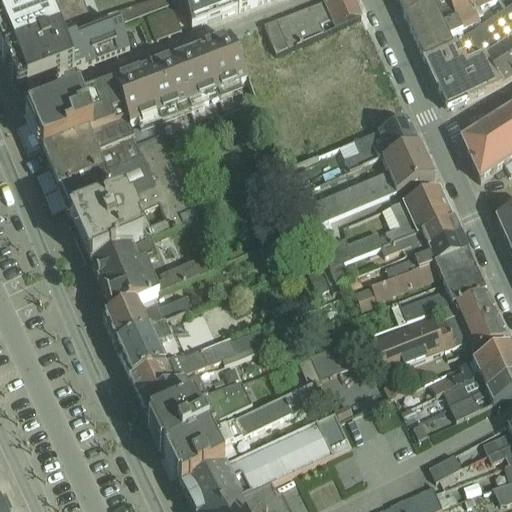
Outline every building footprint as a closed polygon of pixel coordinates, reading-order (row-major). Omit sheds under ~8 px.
[(27,0),(0,9),(0,32),(36,20),(34,16),(71,4),(69,0),(27,0)] [(114,0),(59,18),(56,13),(36,20),(0,32),(0,57),(3,65),(64,35),(119,17),(151,6),(151,5),(166,0),(172,0),(173,0),(172,0),(114,0)] [(0,0),(0,9),(27,0),(0,0)] [(151,6),(119,17),(123,29),(172,10),(168,0),(151,6)] [(179,0),(192,33),(237,15),(231,0),(179,0)] [(340,0),(321,8),(277,25),(288,53),(293,51),(361,21),(354,6),(353,2),(351,0),(340,0)] [(401,0),(396,3),(401,13),(430,0),(401,0)] [(431,0),(430,0),(401,13),(403,18),(434,6),(431,0)] [(445,0),(434,6),(403,18),(414,41),(481,12),(498,4),(496,0),(445,0)] [(454,52),(424,65),(432,83),(445,111),(446,111),(450,112),(451,113),(488,96),(502,90),(511,83),(511,11),(506,15),(454,52)] [(481,12),(414,41),(424,65),(454,52),(449,41),(463,35),(462,32),(481,24),(480,21),(483,19),(481,12)] [(173,15),(149,24),(157,46),(181,37),(181,36),(173,15)] [(361,21),(293,51),(299,65),(302,72),(296,74),(301,83),(306,81),(337,68),(335,64),(373,47),(361,21)] [(277,25),(264,30),(273,53),(275,59),(288,53),(277,25)] [(73,36),(3,65),(15,93),(25,97),(130,56),(119,29),(77,45),(73,36)] [(260,32),(230,44),(242,73),(267,62),(275,59),(273,53),(256,60),(251,50),(265,44),(260,32)] [(230,44),(113,88),(126,125),(129,134),(138,131),(140,138),(162,130),(221,108),(220,107),(242,99),(240,92),(249,88),(243,75),(242,73),(230,44)] [(275,59),(267,62),(272,75),(299,65),(293,51),(288,53),(275,59)] [(267,62),(242,73),(243,75),(249,88),(256,103),(279,93),(272,75),(267,62)] [(301,83),(287,90),(318,163),(355,148),(408,125),(397,100),(396,98),(394,94),(362,108),(349,79),(343,65),(337,68),(307,81),(301,83)] [(30,128),(17,134),(23,148),(25,155),(27,159),(42,157),(126,125),(113,88),(49,113),(27,122),(30,128)] [(279,93),(256,103),(288,176),(318,163),(287,90),(279,93)] [(511,124),(465,153),(489,193),(511,178),(511,124)] [(126,125),(42,157),(50,176),(59,197),(139,162),(136,155),(136,154),(129,134),(126,125)] [(347,171),(343,173),(345,180),(382,164),(419,148),(408,125),(355,148),(359,159),(344,167),(347,171)] [(138,131),(129,134),(136,154),(162,143),(161,142),(166,140),(162,130),(140,138),(138,131)] [(136,154),(136,155),(139,162),(139,165),(149,191),(71,224),(91,269),(150,245),(197,227),(162,143),(136,154)] [(388,179),(309,212),(317,231),(434,182),(419,148),(382,164),(388,179)] [(139,162),(59,197),(67,215),(71,224),(149,191),(139,165),(139,162)] [(302,172),(290,177),(296,193),(309,188),(302,172)] [(50,176),(36,182),(52,221),(67,215),(59,197),(50,176)] [(345,244),(322,254),(324,259),(330,274),(343,268),(353,264),(381,253),(453,224),(439,192),(383,218),(391,237),(386,239),(387,241),(380,244),(378,238),(348,250),(345,244)] [(453,224),(381,253),(385,262),(403,255),(405,262),(414,258),(460,240),(453,224)] [(300,239),(260,256),(265,267),(304,250),(300,239)] [(416,264),(385,275),(390,286),(468,256),(460,240),(414,258),(416,264)] [(150,245),(91,269),(113,320),(138,309),(199,283),(192,268),(159,281),(162,287),(156,289),(146,266),(157,263),(150,245)] [(373,292),(356,299),(362,317),(377,312),(376,308),(441,284),(444,290),(477,276),(468,256),(390,286),(373,292)] [(343,268),(330,274),(336,289),(350,283),(343,268)] [(320,276),(309,281),(317,298),(328,293),(320,276)] [(398,307),(390,310),(398,330),(440,314),(486,297),(477,276),(444,290),(446,295),(400,313),(398,307)] [(444,322),(432,327),(440,346),(497,321),(486,297),(440,314),(444,322)] [(113,320),(102,324),(115,352),(165,329),(169,327),(193,317),(187,303),(143,321),(138,309),(113,320)] [(497,321),(440,346),(445,357),(469,347),(474,357),(506,342),(497,321)] [(431,324),(371,348),(385,382),(407,373),(445,357),(440,346),(432,327),(431,324)] [(165,329),(115,352),(130,386),(167,372),(185,365),(169,327),(165,329)] [(167,372),(130,386),(140,408),(187,387),(184,381),(222,366),(267,348),(262,335),(185,365),(167,372)] [(267,348),(222,366),(225,371),(270,355),(267,348)] [(306,349),(276,359),(282,373),(299,367),(310,363),(312,362),(306,349)] [(312,362),(310,363),(314,372),(320,385),(353,373),(343,350),(312,362)] [(462,379),(431,393),(436,402),(443,399),(511,366),(511,354),(510,350),(459,374),(462,379)] [(310,363),(299,367),(308,390),(320,385),(314,372),(310,363)] [(511,366),(443,399),(449,413),(478,400),(511,384),(511,366)] [(207,378),(198,381),(202,389),(211,385),(207,378)] [(187,387),(140,408),(141,409),(141,408),(145,406),(147,410),(145,412),(144,415),(146,419),(149,421),(152,420),(154,424),(149,426),(149,428),(168,419),(192,408),(205,402),(208,401),(202,389),(198,381),(187,387)] [(511,384),(478,400),(449,413),(456,427),(480,416),(476,408),(488,402),(492,411),(511,401),(511,384)] [(399,386),(383,393),(390,406),(404,399),(399,386)] [(168,419),(149,428),(165,461),(214,437),(211,429),(252,411),(248,402),(241,389),(208,401),(205,402),(210,415),(198,421),(192,408),(168,419)] [(214,437),(165,461),(181,493),(224,472),(222,467),(217,456),(231,449),(322,406),(321,403),(323,402),(320,396),(318,397),(313,389),(228,430),(214,437)] [(374,398),(352,408),(356,418),(378,407),(374,398)] [(347,411),(336,416),(341,427),(352,422),(347,411)] [(224,472),(181,493),(191,511),(229,511),(328,465),(329,464),(351,453),(347,445),(338,425),(319,433),(317,428),(224,472)] [(508,441),(483,452),(488,462),(511,451),(511,429),(508,432),(511,441),(511,443),(509,445),(508,441)] [(231,449),(217,456),(222,467),(237,460),(231,449)] [(511,451),(488,462),(491,470),(506,464),(509,472),(511,470),(511,451)] [(453,462),(429,475),(435,487),(439,485),(453,479),(459,476),(461,475),(453,462)] [(453,479),(439,485),(443,493),(457,486),(453,479)] [(511,490),(508,491),(493,495),(501,511),(507,511),(511,509),(511,490)] [(272,492),(229,511),(288,511),(282,500),(277,502),(272,492)] [(440,511),(433,493),(390,511),(440,511)]
